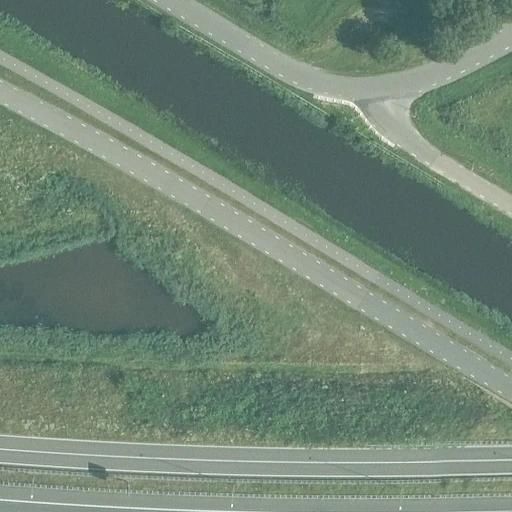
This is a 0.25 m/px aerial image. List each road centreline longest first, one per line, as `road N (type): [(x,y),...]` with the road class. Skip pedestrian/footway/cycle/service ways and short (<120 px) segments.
road 1 (secondary): [(511,390),(0,91)]
road 2 (tertiary): [(383,92),(288,73),(165,0)]
road 3 (tertiary): [(383,92),(385,117),(411,142),(511,205)]
road 4 (tertiary): [(383,92),(511,36)]
